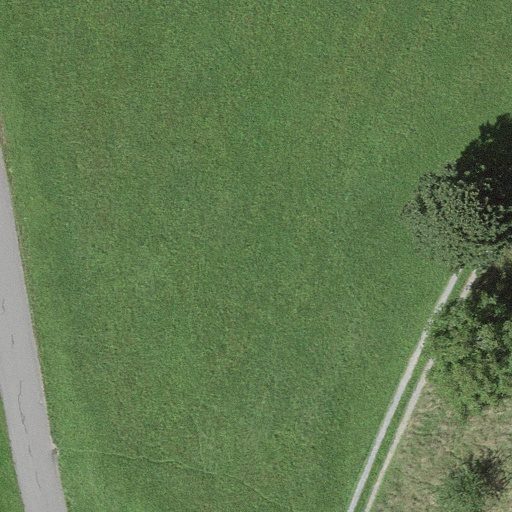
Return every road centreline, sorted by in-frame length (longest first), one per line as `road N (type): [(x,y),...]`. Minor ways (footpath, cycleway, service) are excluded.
road 1 (track): [(511,198),(440,329),(361,511)]
road 2 (residential): [(0,259),(45,511)]
